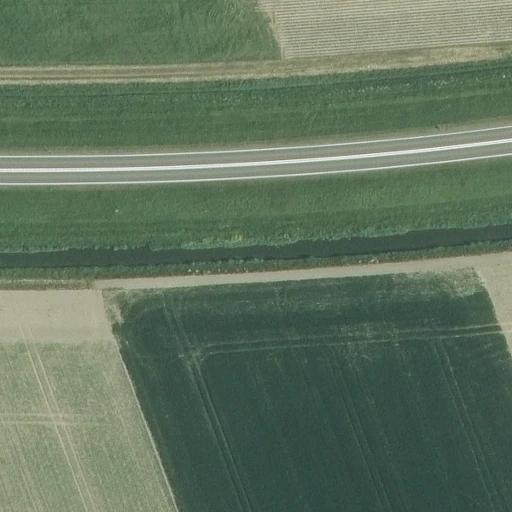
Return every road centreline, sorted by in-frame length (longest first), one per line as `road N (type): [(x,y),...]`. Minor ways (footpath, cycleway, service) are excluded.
road 1 (trunk): [(0,170),(347,159),(511,139)]
road 2 (track): [(407,69),(206,85),(0,88)]
